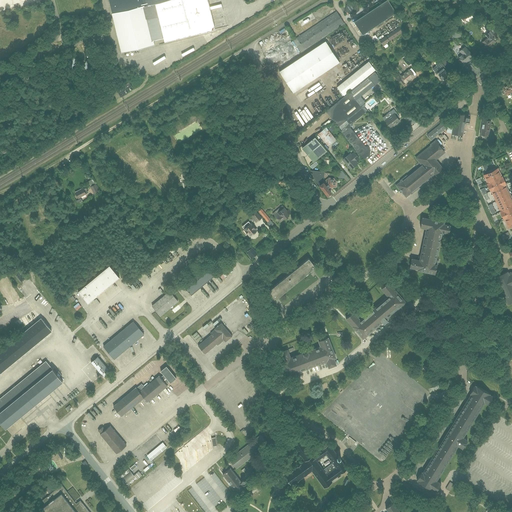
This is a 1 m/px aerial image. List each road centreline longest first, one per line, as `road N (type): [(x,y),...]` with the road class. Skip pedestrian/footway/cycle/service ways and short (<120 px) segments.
road 1 (residential): [(323,209),(481,80)]
road 2 (track): [(233,55),(79,149),(79,157)]
road 3 (residential): [(323,209),(249,47)]
road 4 (residential): [(249,47),(325,1),(363,46)]
